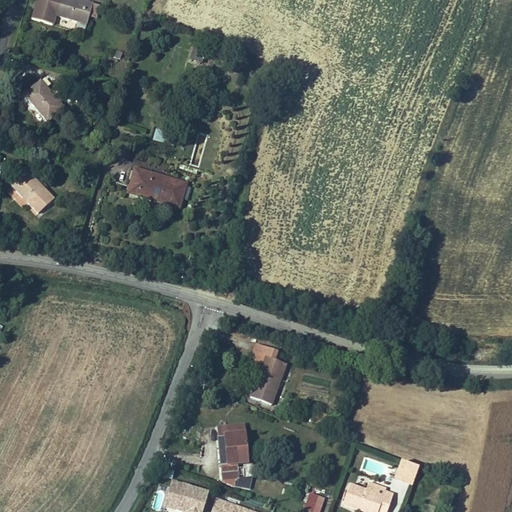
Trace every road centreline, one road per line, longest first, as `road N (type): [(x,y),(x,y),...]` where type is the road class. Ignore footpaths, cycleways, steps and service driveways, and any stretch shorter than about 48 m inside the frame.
road 1 (tertiary): [(207,304),(460,376),(511,379)]
road 2 (tertiary): [(123,511),(151,463),(207,304)]
road 3 (tertiary): [(0,257),(207,304)]
